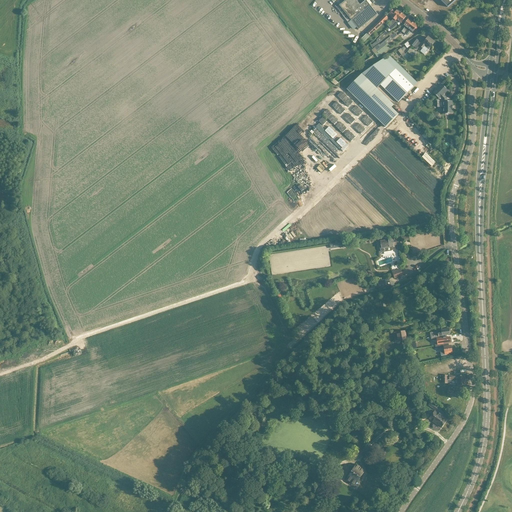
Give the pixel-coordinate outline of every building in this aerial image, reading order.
[(339,5),(336,7),(337,8),(339,11),(343,15),(353,28),(356,26),(358,29),(365,25),(373,17),(377,14),(370,5),(366,0),(360,5),(356,0),(345,0),(339,5)] [(387,25),(389,27),(393,25),(401,13),(397,10),(395,12),(392,9),(388,15),(391,17),(392,16),(394,18),(390,23),(387,25)] [(393,25),(389,27),(391,30),(395,26),(399,21),(401,23),(406,17),(401,13),(393,25)] [(378,23),(368,32),(371,35),(382,24),(388,18),(385,15),(379,21),(378,23)] [(402,32),(404,33),(413,22),(408,19),(405,23),(403,25),(406,27),(402,32)] [(413,22),(404,33),(407,35),(410,30),(413,32),(417,25),(413,22)] [(371,46),(372,48),(389,35),(386,32),(379,37),(380,37),(377,39),(377,41),(371,46)] [(372,50),(375,54),(397,35),(395,33),(393,35),(392,33),(389,35),(390,37),(380,45),(379,44),(372,50)] [(423,42),(420,46),(423,48),(420,51),(425,54),(427,51),(430,48),(434,42),(428,37),(424,42),(423,42)] [(442,56),(429,70),(432,72),(444,58),(442,56)] [(380,85),(398,102),(413,87),(385,59),(364,76),(377,88),(380,85)] [(364,76),(362,74),(347,89),(386,127),(398,114),(391,107),(393,105),(377,88),(364,76)] [(442,84),(433,93),(439,99),(437,100),(438,107),(443,107),(444,114),(445,114),(445,115),(449,115),(449,114),(452,114),(452,101),(447,101),(447,98),(443,95),(448,90),(442,84)] [(347,107),(352,102),(341,91),(336,96),(347,107)] [(340,115),(345,110),(336,101),(331,105),(340,115)] [(357,116),(362,111),(356,105),(351,110),(357,116)] [(333,125),(338,120),(326,109),(322,114),(333,125)] [(348,113),(344,117),(350,124),(354,119),(348,113)] [(367,115),(362,118),(366,126),(371,123),(367,115)] [(317,121),(321,125),(326,121),(322,117),(317,121)] [(340,122),(335,126),(342,133),(346,128),(340,122)] [(358,123),(354,128),(360,133),(364,129),(358,123)] [(329,127),(325,131),(333,138),(337,134),(329,127)] [(349,130),(344,133),(349,141),(355,137),(349,130)] [(341,138),(336,142),(342,148),(340,149),(342,151),(348,145),(341,138)] [(307,186),(304,191),(309,194),(312,188),(307,186)] [(380,241),(381,246),(380,247),(380,248),(380,249),(381,250),(381,251),(382,252),(383,252),(384,252),(392,251),(393,250),(394,250),(395,250),(396,250),(396,249),(397,249),(397,248),(397,247),(397,246),(396,239),(380,241)] [(403,276),(401,269),(392,272),(394,279),(403,276)] [(283,288),(279,290),(282,297),(288,294),(287,292),(289,292),(288,288),(286,289),(285,287),(283,288)] [(450,335),(449,328),(449,329),(441,330),(441,333),(437,333),(437,332),(430,333),(431,337),(441,336),(450,334),(450,335)] [(405,331),(394,332),(394,337),(397,337),(398,341),(402,341),(402,345),(407,344),(405,331)] [(452,352),(451,346),(444,346),(444,351),(440,351),(441,354),(448,353),(448,352),(452,352)] [(466,385),(465,375),(457,376),(456,375),(449,376),(449,377),(447,377),(447,375),(443,375),(443,383),(447,383),(447,380),(456,379),(458,386),(453,386),(453,387),(454,391),(461,390),(461,389),(467,388),(466,385)] [(400,384),(395,389),(404,397),(408,392),(400,384)] [(438,407),(434,404),(431,402),(429,405),(432,407),(436,410),(438,407)] [(429,419),(438,425),(441,427),(447,420),(444,417),(438,412),(438,413),(435,411),(434,413),(429,419)] [(346,480),(355,485),(365,470),(356,464),(353,470),(352,470),(350,472),(351,473),(346,480)]
